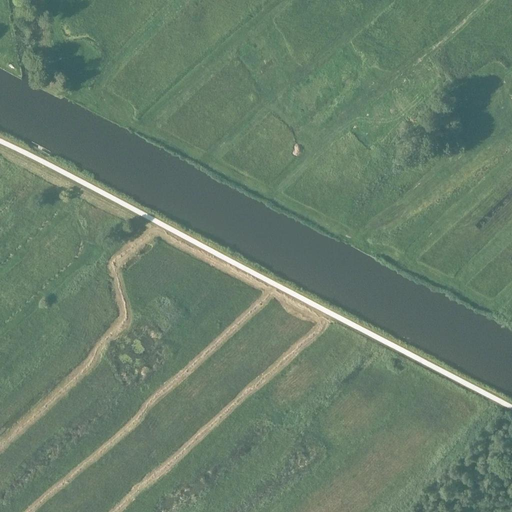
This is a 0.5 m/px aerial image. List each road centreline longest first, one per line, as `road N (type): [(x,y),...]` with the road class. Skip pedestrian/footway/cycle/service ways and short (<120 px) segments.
road 1 (track): [(511,412),(153,226)]
road 2 (track): [(48,0),(76,89),(266,193)]
road 3 (track): [(153,226),(0,147)]
